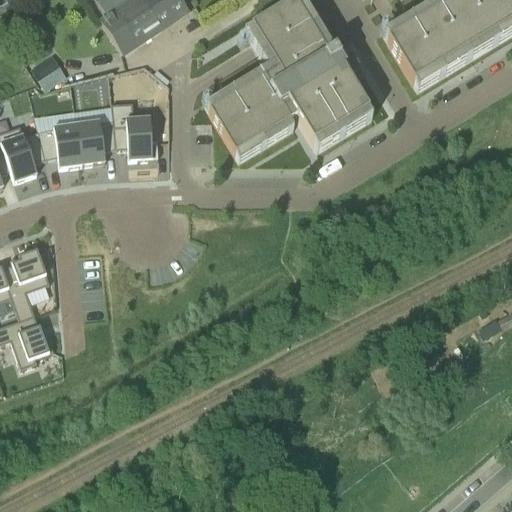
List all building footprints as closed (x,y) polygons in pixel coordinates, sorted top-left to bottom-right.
[(112,15),(113,17),(135,50),(187,16),(176,0),(133,0),(113,14),(112,15)] [(416,98),(511,39),(511,0),(449,0),(382,41),(386,48),(385,48),(412,91),(416,98)] [(243,37),(257,61),(265,74),(203,111),(208,118),(207,119),(233,162),(234,162),(238,168),(292,135),(288,129),(295,125),(312,152),(316,158),(371,125),(367,119),(367,118),(341,76),(344,74),(348,80),(360,73),(360,72),(357,73),(344,51),(346,50),(346,49),(333,57),(300,2),(293,7),(293,6),(249,32),(250,33),(243,37)] [(120,60),(135,50),(113,17),(98,27),(120,60)] [(51,89),(42,74),(32,81),(41,95),(51,89)] [(122,81),(74,90),(78,116),(99,113),(98,108),(117,105),(114,89),(123,88),(122,81)] [(127,131),(114,132),(117,161),(129,160),(129,172),(159,171),(158,154),(152,154),(151,130),(127,131)] [(117,161),(114,132),(101,132),(78,135),(83,176),(106,173),(105,161),(117,161)] [(60,179),(83,176),(78,135),(55,138),(40,142),(46,170),(58,167),(60,179)] [(46,170),(40,142),(25,145),(2,153),(11,181),(15,192),(37,184),(34,173),(46,170)] [(0,184),(11,181),(2,153),(0,153),(0,197),(4,196),(0,185),(0,184)] [(48,290),(35,255),(9,265),(11,271),(1,275),(0,275),(10,304),(10,305),(18,327),(33,321),(25,299),(48,290)] [(0,275),(1,275),(0,273),(0,307),(10,305),(10,304),(0,275)] [(0,350),(10,347),(20,375),(37,369),(35,364),(53,357),(44,331),(38,333),(33,321),(18,327),(0,333),(0,350)]
